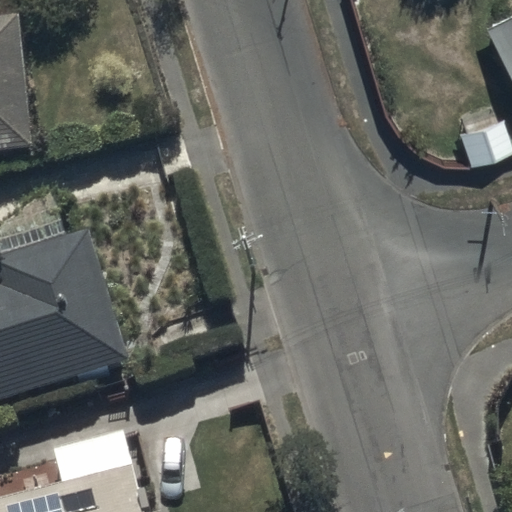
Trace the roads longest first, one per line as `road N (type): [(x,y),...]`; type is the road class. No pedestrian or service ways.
road 1 (residential): [(244,0),(342,312)]
road 2 (residential): [(342,312),(403,511)]
road 3 (residential): [(511,259),(342,312)]
